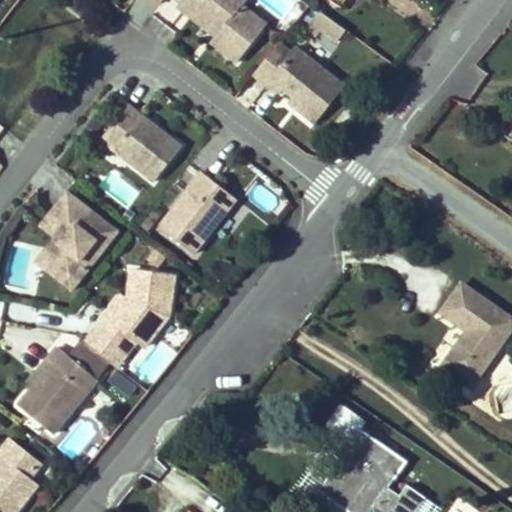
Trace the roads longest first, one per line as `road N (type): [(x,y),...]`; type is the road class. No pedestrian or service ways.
road 1 (residential): [(333,199),(121,37),(0,186)]
road 2 (residential): [(70,511),(333,199)]
road 3 (residential): [(375,148),(488,0)]
road 4 (residential): [(511,245),(375,148)]
